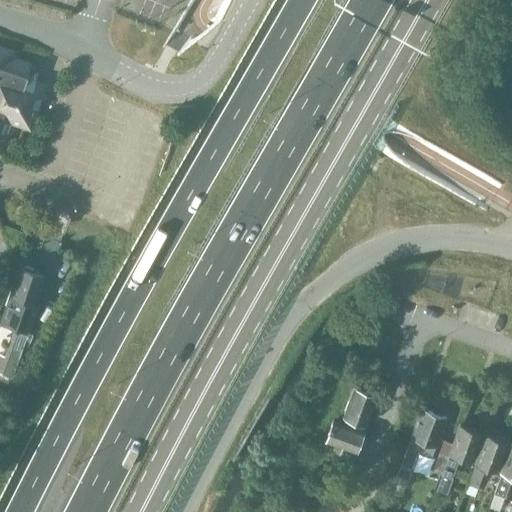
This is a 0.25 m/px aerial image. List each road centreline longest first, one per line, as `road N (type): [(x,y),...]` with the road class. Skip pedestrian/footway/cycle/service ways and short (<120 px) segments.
road 1 (primary): [(86,511),(371,0)]
road 2 (primary): [(142,511),(426,0)]
road 3 (primary): [(302,0),(21,511)]
road 4 (unclassified): [(185,511),(290,317),(321,283),(394,246),(451,239),(511,247)]
road 5 (unclassified): [(0,18),(171,89),(208,74),(250,0)]
